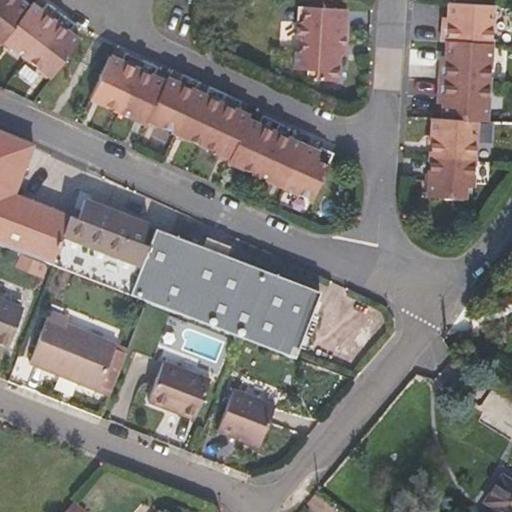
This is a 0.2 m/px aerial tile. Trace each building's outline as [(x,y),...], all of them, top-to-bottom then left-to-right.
[(75,25),(47,3),(40,11),(30,4),(28,7),(18,0),(0,0),(0,44),(3,41),(50,78),(79,41),(69,33),(75,25)] [(481,118),(488,5),(443,2),(442,17),(442,25),(437,25),(436,40),(441,41),(440,56),(440,63),(435,63),(433,93),(438,93),(437,101),(436,116),(426,115),(422,194),(459,197),(459,184),(467,185),(471,118),(481,118)] [(345,45),(347,8),(303,5),(302,21),(296,21),(295,43),(301,43),(301,51),(295,51),(293,70),(307,70),(316,71),(315,81),(338,82),(340,53),(341,45),(345,45)] [(248,117),(237,112),(241,102),(209,87),(204,97),(194,92),(198,83),(181,75),(177,84),(166,79),(164,83),(153,78),(158,69),(125,54),(121,63),(109,58),(90,100),(97,103),(152,128),(153,125),(230,160),(229,163),(311,201),(333,153),(319,147),(317,153),(290,140),(294,131),(262,116),(257,125),(246,121),(248,117)] [(316,71),(307,70),(306,80),(315,81),(316,71)] [(320,292),(154,228),(148,245),(140,242),(147,224),(83,199),(76,218),(14,194),(34,143),(0,129),(0,244),(53,265),(146,301),(239,337),(294,358),(320,292)] [(22,309),(0,300),(0,346),(7,349),(22,309)] [(100,385),(112,390),(126,353),(114,348),(116,343),(65,324),(67,318),(49,311),(30,359),(47,366),(46,370),(60,375),(61,371),(70,375),(69,379),(98,390),(100,385)] [(126,353),(128,348),(116,343),(114,348),(126,353)] [(47,366),(30,359),(28,363),(46,370),(47,366)] [(210,380),(163,362),(148,401),(167,409),(168,406),(179,411),(178,413),(194,419),(210,380)] [(98,390),(110,395),(112,390),(100,385),(98,390)] [(232,389),(217,431),(259,447),(274,406),(232,389)] [(511,511),(511,481),(501,474),(483,501),(491,507),(488,511),(511,511)] [(61,511),(85,511),(72,500),(61,511)]
